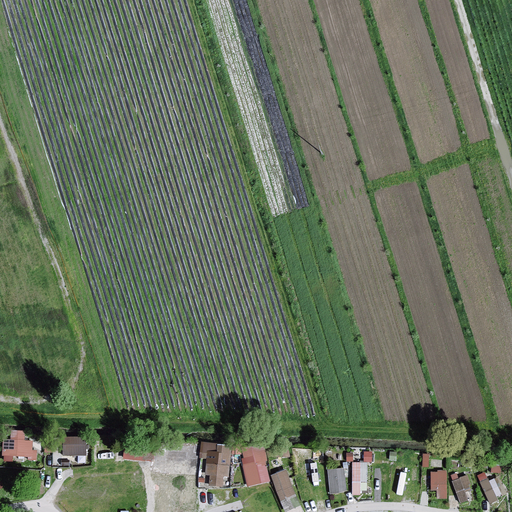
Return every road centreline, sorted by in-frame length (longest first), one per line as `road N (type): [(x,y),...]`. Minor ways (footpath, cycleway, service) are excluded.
road 1 (track): [(511,435),(85,415),(41,400)]
road 2 (track): [(455,0),(511,171)]
